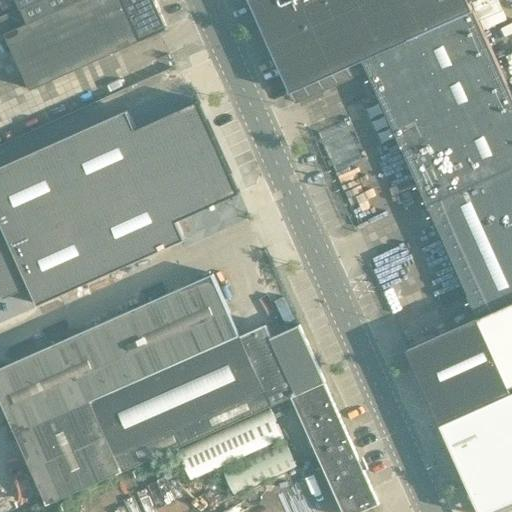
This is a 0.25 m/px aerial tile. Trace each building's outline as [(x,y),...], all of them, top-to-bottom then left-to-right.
[(79,0),(28,23),(6,32),(31,88),(159,32),(165,29),(167,28),(166,27),(165,28),(152,0),(79,0)] [(18,0),(23,10),(45,0),(18,0)] [(511,93),(474,8),(471,1),(470,0),(250,0),(292,93),(363,61),(477,313),(511,297),(511,93)] [(0,217),(5,230),(0,232),(0,286),(5,298),(31,286),(39,304),(186,238),(178,220),(240,192),(228,164),(218,143),(208,121),(199,100),(136,128),(128,109),(0,166),(0,217)] [(0,144),(0,145),(5,157),(41,142),(36,130),(0,144)] [(401,282),(397,271),(390,274),(385,260),(378,263),(387,287),(401,282)] [(124,470),(292,395),(324,381),(298,323),(270,336),(265,323),(239,335),(211,272),(0,366),(0,389),(48,502),(124,470)] [(511,302),(479,317),(511,387),(511,386),(511,302)] [(441,423),(488,402),(511,391),(511,389),(511,387),(479,317),(408,349),(441,423)] [(360,511),(379,504),(324,382),(293,396),(345,511),(360,511)] [(511,392),(441,424),(480,511),(496,511),(511,505),(511,392)] [(272,408),(178,449),(190,478),(284,437),(272,408)] [(221,465),(233,494),(297,466),(284,437),(221,465)]
